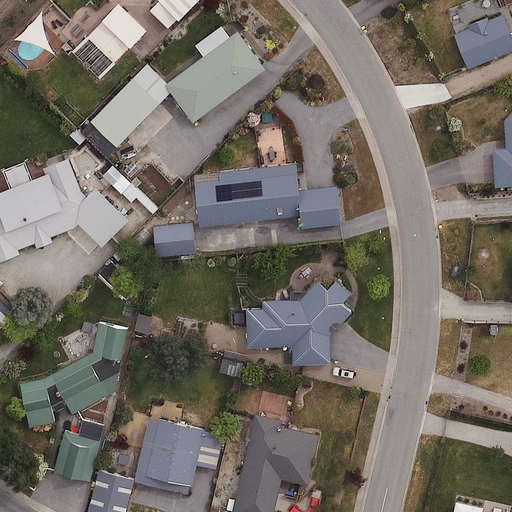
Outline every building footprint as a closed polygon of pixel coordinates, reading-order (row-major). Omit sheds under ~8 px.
[(175,33),(206,0),(164,0),(153,12),(175,33)] [(119,2),(74,51),(102,77),(147,28),(119,2)] [(511,31),(505,13),(456,31),(469,68),(511,51),(511,31)] [(239,28),(168,81),(195,117),(267,64),(239,28)] [(161,102),(134,79),(96,125),(124,147),(161,102)] [(505,144),(491,145),(494,185),(511,183),(511,109),(503,119),(505,144)] [(73,153),(0,182),(0,257),(82,225),(104,245),(129,217),(96,187),(89,194),(73,153)] [(298,164),(196,175),(202,224),(302,213),(303,228),(343,224),(338,184),(300,188),(298,164)] [(194,220),(154,224),(158,254),(197,250),(194,220)] [(265,230),(228,234),(230,251),(267,248),(265,230)] [(263,305),(248,305),(250,346),(296,345),(296,363),(334,362),(333,331),(358,303),(323,273),(302,297),(263,299),(263,305)] [(51,375),(21,381),(30,425),(66,417),(118,390),(130,326),(101,321),(95,350),(51,375)] [(251,358),(227,350),(219,373),(243,381),(251,358)] [(323,430),(255,414),(232,511),(276,511),(284,478),(311,484),(323,430)] [(149,416),(135,481),(189,492),(196,462),(218,467),(225,433),(149,416)] [(101,440),(66,431),(56,470),(91,479),(101,440)] [(124,511),(134,477),(100,468),(89,511),(124,511)] [(511,511),(457,500),(454,511),(511,511)]
